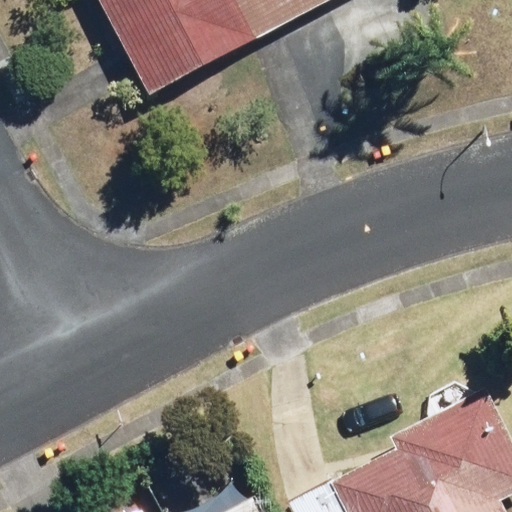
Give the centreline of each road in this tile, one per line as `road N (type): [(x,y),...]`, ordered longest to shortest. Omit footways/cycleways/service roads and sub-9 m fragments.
road 1 (residential): [(73,359),(348,230),(511,187)]
road 2 (residential): [(73,359),(0,223)]
